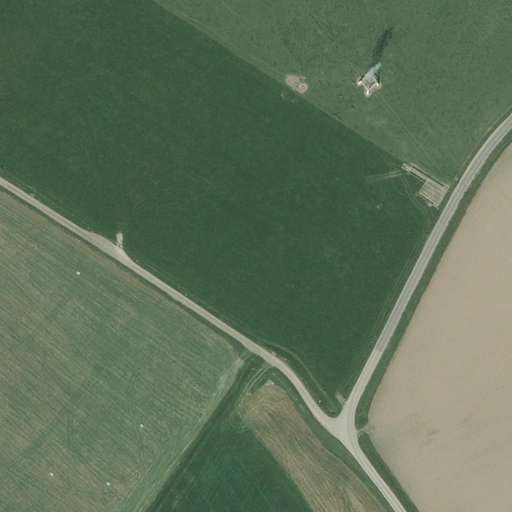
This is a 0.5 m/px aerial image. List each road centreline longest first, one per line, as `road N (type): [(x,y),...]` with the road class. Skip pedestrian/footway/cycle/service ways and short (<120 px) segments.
road 1 (unclassified): [(0,181),(279,365),(322,420),(347,430)]
road 2 (unclassified): [(347,430),(354,399),(451,207),(511,122)]
